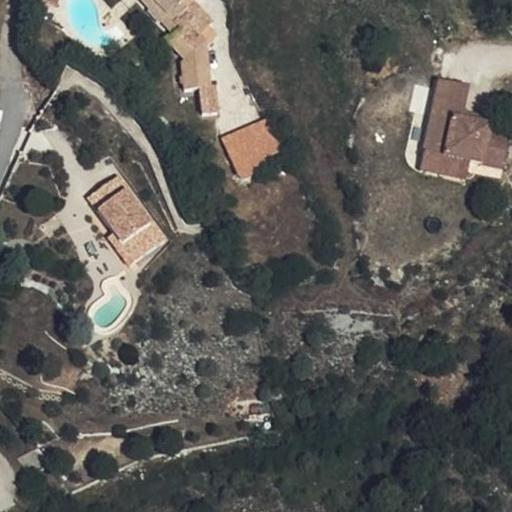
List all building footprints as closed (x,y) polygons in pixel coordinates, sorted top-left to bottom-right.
[(147,0),(173,30),(188,17),(180,9),(173,16),(159,0),(147,0)] [(159,0),(173,16),(180,9),(189,1),(188,0),(159,0)] [(204,34),(188,17),(173,30),(167,36),(179,51),(180,84),(206,84),(204,34)] [(480,135),(511,142),(511,137),(511,110),(497,107),(498,98),(486,95),(471,93),(473,84),(477,58),(447,53),(434,126),(451,130),(450,138),(478,144),(480,135)] [(471,93),(486,95),(487,87),(473,84),(471,93)] [(270,115),(221,137),(238,176),(287,154),(270,115)] [(451,130),(434,126),(430,143),(476,154),(478,144),(450,138),(451,130)] [(126,165),(95,188),(121,224),(128,233),(123,238),(137,256),(174,229),(161,211),(157,214),(133,182),(136,180),(126,165)] [(121,224),(116,228),(123,238),(128,233),(121,224)]
